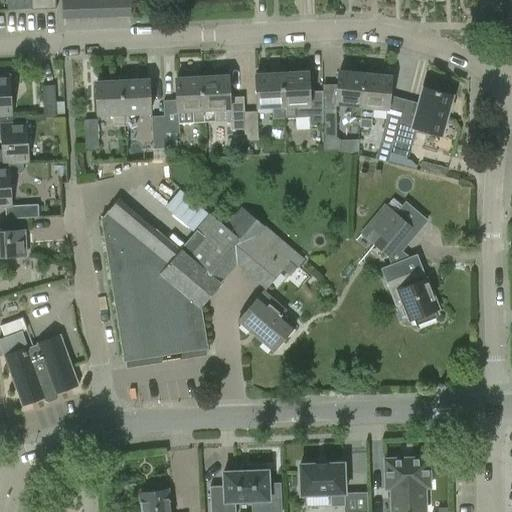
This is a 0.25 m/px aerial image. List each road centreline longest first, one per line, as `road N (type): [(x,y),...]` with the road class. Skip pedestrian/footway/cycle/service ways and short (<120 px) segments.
road 1 (residential): [(510,80),(455,52),(389,35),(0,46)]
road 2 (residential): [(0,465),(89,432),(164,418),(492,405)]
road 3 (residential): [(492,405),(494,143),(510,80)]
